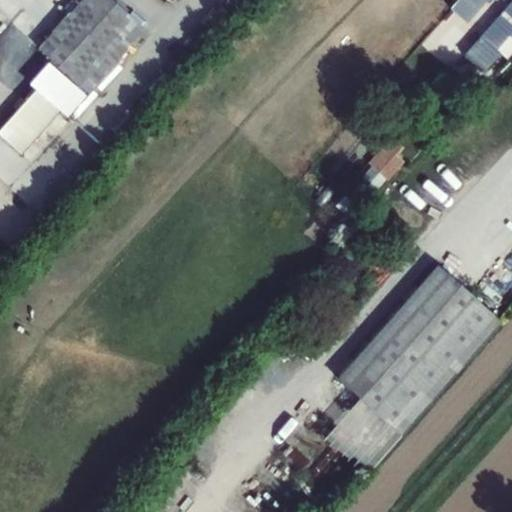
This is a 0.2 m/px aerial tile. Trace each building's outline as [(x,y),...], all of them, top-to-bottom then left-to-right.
[(106,0),(90,0),(84,7),(125,43),(82,92),(89,98),(145,34),(106,0)] [(448,0),(438,12),(451,23),(472,0),(479,0),(481,2),(482,0),(448,0)] [(511,0),(506,0),(462,52),(479,67),(490,54),(493,56),(511,34),(511,0)] [(125,43),(84,7),(41,55),(82,92),(125,43)] [(56,115),(36,97),(0,138),(0,148),(15,161),(56,115)] [(360,178),(379,192),(408,155),(389,140),(360,178)] [(397,442),(497,324),(429,267),(329,385),(397,442)]
